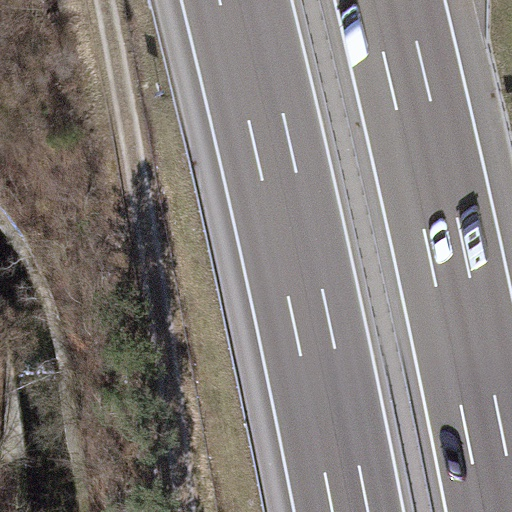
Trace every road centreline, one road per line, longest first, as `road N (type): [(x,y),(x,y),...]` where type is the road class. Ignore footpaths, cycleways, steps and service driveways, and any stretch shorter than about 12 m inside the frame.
road 1 (motorway): [(237,0),(350,511)]
road 2 (motorway): [(502,511),(390,0)]
road 3 (track): [(186,511),(106,0)]
